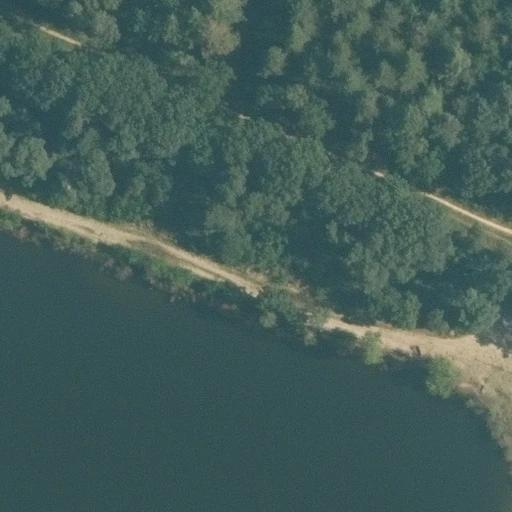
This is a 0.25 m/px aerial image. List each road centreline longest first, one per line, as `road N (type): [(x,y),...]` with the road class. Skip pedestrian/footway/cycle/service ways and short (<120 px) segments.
road 1 (track): [(0,28),(511,247)]
road 2 (track): [(511,392),(0,201)]
